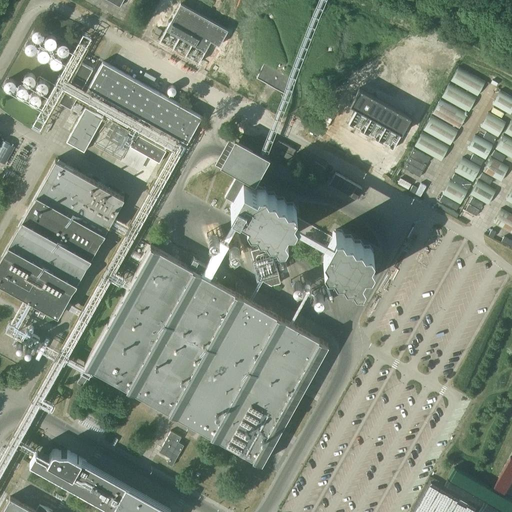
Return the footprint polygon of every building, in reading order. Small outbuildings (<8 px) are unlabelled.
[(218,47),(228,29),(220,25),(181,3),(159,41),(161,42),(198,63),(210,42),(218,47)] [(202,115),(125,72),(103,60),(97,72),(89,87),(105,96),(98,109),(128,126),(135,113),(181,138),(188,142),(202,115)] [(71,108),(91,72),(93,68),(81,61),(75,72),(60,102),(71,108)] [(287,93),(295,79),(265,62),(259,72),(257,76),(267,82),(287,93)] [(478,96),(486,82),(459,67),(451,81),(478,96)] [(469,112),(477,98),(450,83),(442,97),(469,112)] [(357,108),(349,124),(393,149),(411,117),(359,88),(350,104),(357,108)] [(511,115),(511,113),(511,96),(501,90),(493,105),(511,115)] [(460,129),(468,114),(441,99),(433,114),(460,129)] [(85,151),(104,117),(86,106),(67,141),(85,151)] [(499,137),(507,123),(489,113),(481,127),(499,137)] [(451,146),(459,131),(432,116),(424,131),(451,146)] [(442,162),(450,147),(423,132),(415,147),(442,162)] [(486,132),(483,137),(494,143),(497,137),(486,132)] [(160,162),(167,149),(137,133),(130,145),(160,162)] [(487,160),(495,145),(476,135),(468,149),(487,160)] [(511,157),(511,139),(505,135),(497,149),(511,157)] [(370,267),(374,262),(370,256),(373,251),(370,245),(364,245),(361,240),(355,240),(351,235),(345,235),(342,229),(336,230),(296,208),(293,202),(287,202),(284,197),(278,197),(275,192),(268,192),(265,187),(259,187),(257,190),(249,185),(251,181),(255,183),(270,157),(235,137),(220,164),(238,174),(226,196),(234,201),(231,206),(240,211),(248,216),(247,219),(250,225),(256,225),(259,230),(265,230),(269,235),(275,235),(278,241),(285,241),(288,235),(284,230),(323,252),(326,257),(324,262),(327,268),(333,268),(336,273),(342,273),(346,278),(352,278),(355,283),(361,284),(364,278),(361,272),(364,267),(370,267)] [(428,164),(431,158),(414,149),(411,154),(428,164)] [(503,162),(506,157),(496,151),(493,156),(503,162)] [(482,166),(485,161),(474,155),(471,160),(482,166)] [(406,161),(403,167),(420,176),(423,171),(426,165),(409,156),(406,161)] [(502,182),(510,167),(492,157),(484,172),(502,182)] [(0,283),(58,315),(124,197),(56,158),(0,258),(0,283)] [(474,182),(482,168),(464,158),(456,172),(474,182)] [(491,185),(494,179),(483,173),(480,179),(491,185)] [(469,190),(472,184),(455,175),(452,180),(469,190)] [(461,205),(469,190),(451,180),(443,194),(461,205)] [(489,205),(497,190),(479,180),(471,195),(489,205)] [(457,211),(460,206),(443,196),(440,201),(457,211)] [(511,233),(511,213),(502,209),(494,223),(511,233)] [(511,248),(511,241),(505,238),(502,243),(511,248)] [(84,370),(77,381),(82,384),(84,381),(86,377),(89,373),(92,368),(153,402),(203,429),(262,462),(328,343),(318,337),(235,291),(205,274),(184,263),(159,249),(151,244),(84,363),(87,364),(84,370)] [(261,247),(252,250),(260,278),(272,285),(281,282),(272,253),(261,247)] [(26,330),(21,339),(35,346),(40,337),(26,330)] [(171,430),(159,451),(170,457),(167,462),(172,466),(184,444),(179,441),(182,436),(171,430)] [(85,459),(69,450),(60,450),(59,449),(57,449),(54,449),(53,450),(50,456),(44,453),(37,464),(123,511),(167,511),(170,509),(103,472),(95,472),(86,467),(87,465),(87,463),(87,461),(85,459)] [(40,511),(11,496),(1,511),(40,511)]
